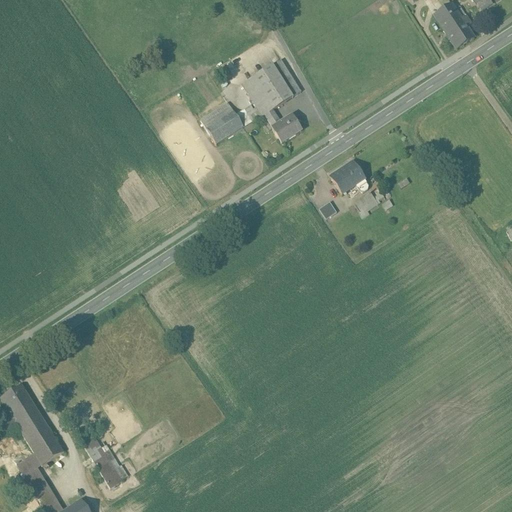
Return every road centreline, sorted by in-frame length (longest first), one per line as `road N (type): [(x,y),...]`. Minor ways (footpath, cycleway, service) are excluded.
road 1 (secondary): [(0,367),(340,145)]
road 2 (secondary): [(340,145),(511,33)]
road 3 (track): [(99,511),(77,457),(17,356)]
road 4 (residential): [(340,145),(255,0)]
